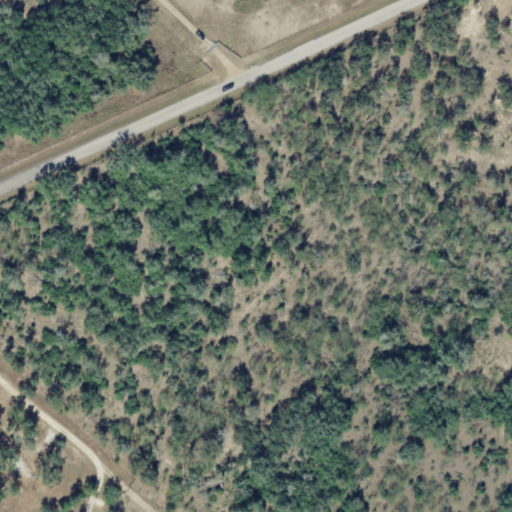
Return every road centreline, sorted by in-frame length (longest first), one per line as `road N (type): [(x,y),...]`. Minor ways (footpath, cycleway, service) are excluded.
road 1 (residential): [(0,185),(406,0)]
road 2 (track): [(153,511),(0,375)]
